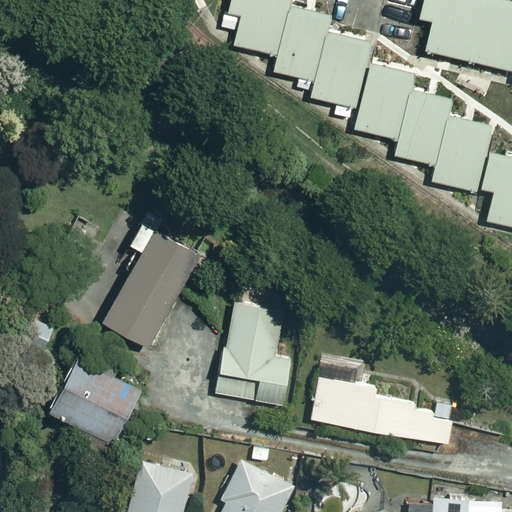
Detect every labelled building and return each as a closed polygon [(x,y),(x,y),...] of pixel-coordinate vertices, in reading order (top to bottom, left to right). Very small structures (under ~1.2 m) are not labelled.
[(269,65),(284,1),(283,0),(224,0),(223,5),(237,9),(230,39),(261,46),(257,62),(269,65)] [(510,66),(511,59),(511,0),(416,0),(414,11),(428,14),(421,44),(510,66)] [(284,1),(269,65),(311,75),(323,28),(327,11),(284,1)] [(323,28),(311,75),(307,91),(354,102),(364,58),(360,57),(365,38),(323,28)] [(394,133),(407,86),(404,85),(408,69),(364,58),(354,102),(349,123),(394,133)] [(407,86),(394,133),(391,150),(431,159),(444,112),(448,95),(407,86)] [(444,112),(431,159),(427,176),(471,186),(480,146),(486,121),(444,112)] [(511,153),(480,146),(471,186),(487,190),(482,214),(511,221),(511,153)] [(196,245),(137,212),(123,236),(136,243),(97,314),(143,339),(196,245)] [(278,304),(230,294),(211,386),(281,400),(290,354),(269,350),(278,304)] [(136,385),(67,348),(39,400),(109,437),(136,385)] [(373,381),(314,370),(306,411),(445,439),(451,407),(371,391),(373,381)] [(177,511),(189,467),(135,453),(119,511),(177,511)] [(272,511),(288,479),(236,454),(217,492),(221,494),(212,511),(272,511)] [(498,511),(500,495),(430,490),(429,500),(408,498),(406,511),(498,511)]
